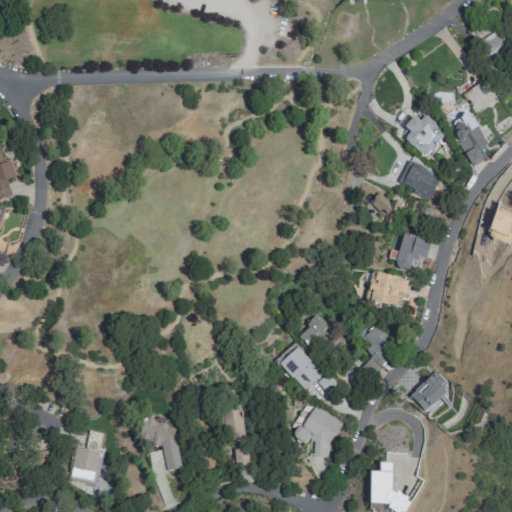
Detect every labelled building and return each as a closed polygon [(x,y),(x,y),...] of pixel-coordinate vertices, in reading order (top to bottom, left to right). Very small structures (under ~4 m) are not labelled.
[(471,111),(495,102),(487,82),(463,92),(471,111)] [(471,168),(484,161),(480,152),(487,148),(469,114),(449,125),(471,168)] [(403,141),(425,157),(443,133),(424,118),(420,123),(413,118),(404,130),(409,134),(403,141)] [(439,175),(407,163),(397,187),(430,199),(439,175)] [(385,216),(381,221),(389,227),(402,208),(378,192),(369,206),(385,216)] [(425,260),(430,242),(403,235),(394,267),(412,273),(416,257),(425,260)] [(368,301),(400,309),(407,281),(375,273),(368,301)] [(314,352),(323,341),(329,346),(338,336),(313,314),(296,336),(314,352)] [(387,364),(380,354),(396,343),(383,323),(358,339),(370,357),(361,363),(370,376),(387,364)] [(303,391),(322,374),(293,343),(275,361),(303,391)] [(409,398),(425,414),(446,391),(430,375),(409,398)] [(239,405),(224,406),(225,440),(241,439),(239,405)] [(321,458),(342,423),(313,406),(294,437),(313,448),(311,452),(321,458)] [(369,508),(404,508),(404,495),(391,495),(391,465),(378,466),(378,474),(369,474),(369,508)]
